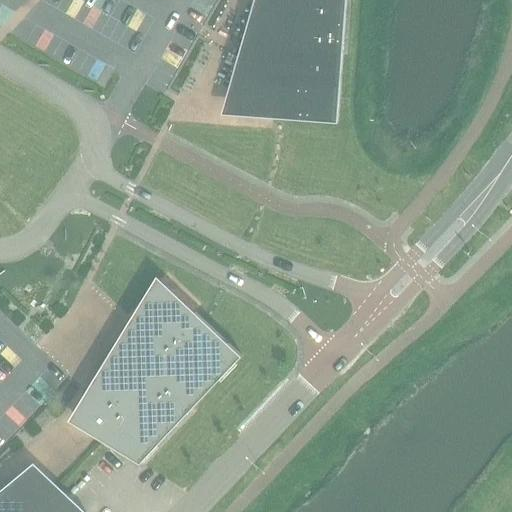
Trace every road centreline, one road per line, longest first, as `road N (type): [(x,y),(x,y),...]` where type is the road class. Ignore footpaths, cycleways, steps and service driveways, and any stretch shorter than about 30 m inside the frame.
road 1 (unclassified): [(389,297),(240,248),(89,162)]
road 2 (unclassified): [(63,202),(88,203),(275,302),(333,358)]
road 3 (unclassified): [(333,358),(189,511)]
road 4 (unclassified): [(511,154),(389,297)]
road 5 (unclassified): [(89,162),(92,121),(79,105),(0,59)]
